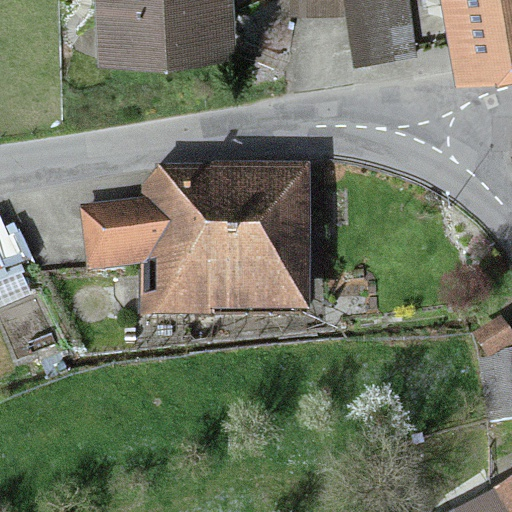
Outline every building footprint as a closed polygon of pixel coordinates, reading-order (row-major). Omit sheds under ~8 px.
[(94,0),(98,60),(236,52),(233,0),(94,0)] [(409,0),(292,0),(294,13),(346,6),(352,61),(416,54),(409,0)] [(511,0),(441,0),(456,77),(511,67),(511,0)] [(311,168),(157,170),(141,186),(142,202),(79,209),(88,274),(139,269),(140,320),(311,319),(311,168)] [(511,333),(502,319),(472,339),(487,361),(479,362),(489,425),(511,421),(511,351),(504,353),(511,347),(511,333)] [(511,511),(511,483),(456,511),(511,511)]
